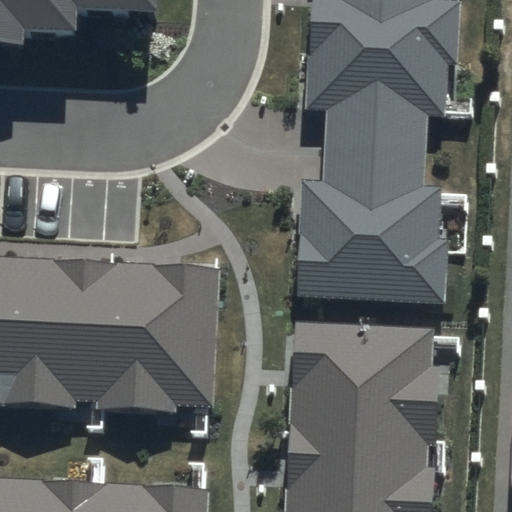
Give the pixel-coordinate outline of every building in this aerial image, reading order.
[(0,0),(0,54),(92,59),(95,38),(164,41),(166,0),(0,0)] [(305,186),(297,306),(448,316),(453,245),(440,244),(444,196),(427,195),(432,122),(448,123),(452,71),(461,72),(465,10),(436,8),(436,0),(336,0),(336,1),(321,0),(317,0),(310,114),(329,115),(324,188),(305,186)] [(218,274),(0,261),(0,405),(72,410),(73,398),(97,399),(96,410),(176,414),(177,404),(211,406),(218,274)] [(301,329),(290,511),(430,511),(433,472),(427,472),(428,446),(439,444),(443,368),(428,367),(429,336),(301,329)] [(208,511),(209,495),(0,483),(0,511),(208,511)]
